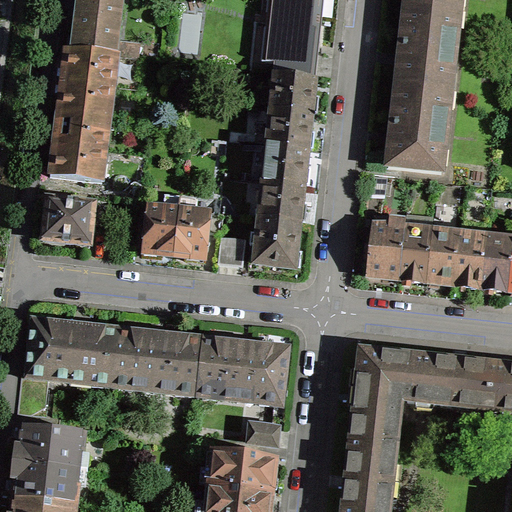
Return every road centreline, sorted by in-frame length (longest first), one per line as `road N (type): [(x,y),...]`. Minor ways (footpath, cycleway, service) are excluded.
road 1 (residential): [(360,0),(329,314)]
road 2 (residential): [(329,314),(20,273)]
road 3 (residential): [(20,273),(52,0)]
road 4 (residential): [(329,314),(308,511)]
road 5 (residential): [(511,332),(329,314)]
road 6 (residential): [(0,439),(20,273)]
